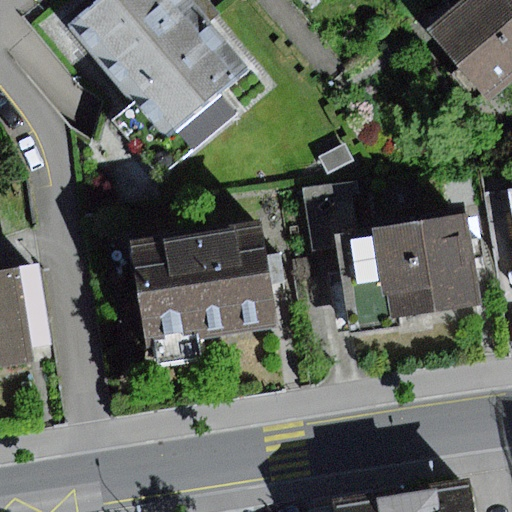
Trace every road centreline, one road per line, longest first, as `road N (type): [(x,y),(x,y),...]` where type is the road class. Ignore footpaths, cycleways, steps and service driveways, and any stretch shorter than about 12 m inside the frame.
road 1 (residential): [(105,481),(44,156),(0,85)]
road 2 (residential): [(511,420),(218,463)]
